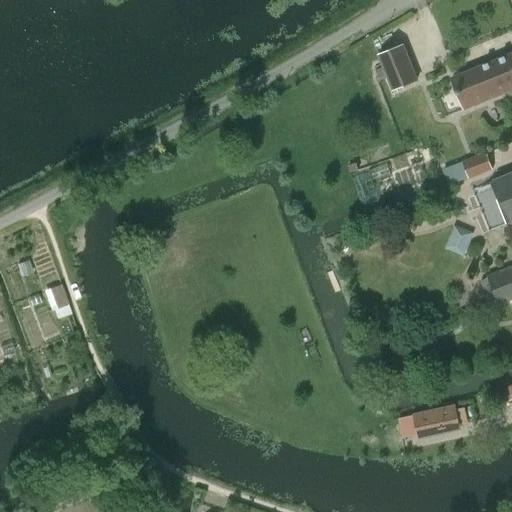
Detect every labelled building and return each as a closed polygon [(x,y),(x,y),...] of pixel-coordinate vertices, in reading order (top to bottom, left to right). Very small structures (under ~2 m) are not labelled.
[(393,90),(418,80),(403,45),(379,55),(393,90)] [(511,53),(452,78),(465,109),(511,90),(511,53)] [(469,177),(492,169),(486,153),(463,161),(469,177)] [(511,173),(494,181),(511,223),(511,222),(511,173)] [(499,304),(511,299),(511,266),(488,276),(499,304)] [(60,285),(49,289),(51,294),(57,309),(68,305),(69,305),(61,284),(60,285)] [(418,437),(460,427),(455,407),(414,417),(418,437)] [(65,487),(56,491),(62,506),(72,502),(65,487)]
